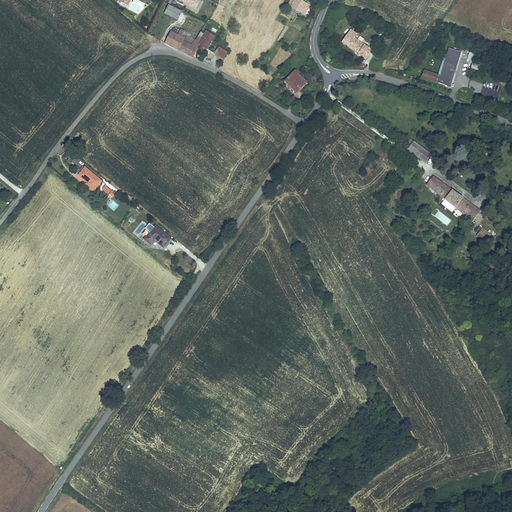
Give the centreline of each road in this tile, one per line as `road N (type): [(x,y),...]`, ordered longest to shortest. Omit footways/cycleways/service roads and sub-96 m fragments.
road 1 (tertiary): [(41,511),(305,124)]
road 2 (residential): [(305,124),(171,51),(140,55),(0,222)]
road 3 (tertiary): [(331,79),(380,76),(511,123)]
